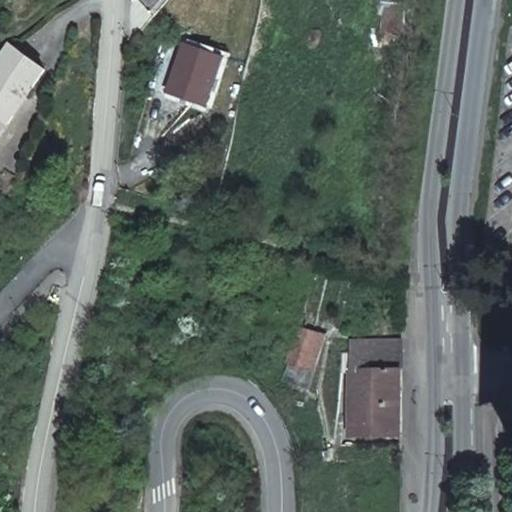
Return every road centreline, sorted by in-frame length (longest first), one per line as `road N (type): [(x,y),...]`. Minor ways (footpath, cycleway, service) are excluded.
road 1 (residential): [(116,0),(97,212),(33,511)]
road 2 (secondary): [(444,511),(455,158),(481,0)]
road 3 (residential): [(164,511),(154,449),(162,420),(182,396),(208,390),(233,393),(276,437),(278,511)]
road 4 (unknown): [(490,511),(497,351)]
